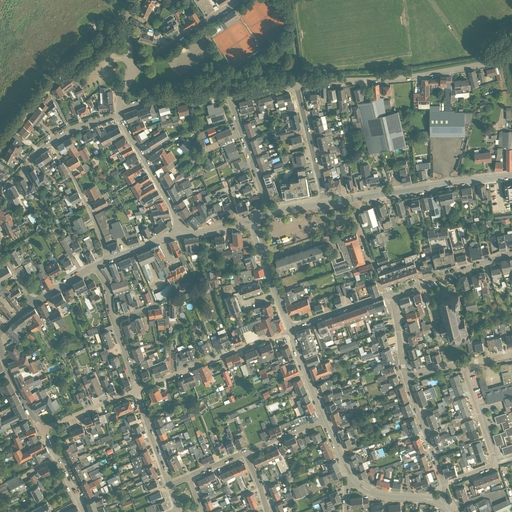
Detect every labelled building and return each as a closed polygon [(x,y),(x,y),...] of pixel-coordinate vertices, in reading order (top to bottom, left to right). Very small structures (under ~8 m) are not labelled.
[(149,0),(149,2),(145,1),(143,7),(150,10),(153,4),(154,0),(149,0)] [(213,8),(207,0),(206,0),(204,2),(198,5),(203,13),(205,12),(206,11),(207,10),(208,11),(213,8)] [(146,17),(150,10),(143,7),(139,14),(146,17)] [(240,18),(234,11),(234,10),(222,18),(223,21),(220,24),(222,27),(225,24),(227,27),(240,18)] [(195,23),(199,20),(194,12),(187,16),(189,19),(184,22),(187,28),(195,23)] [(175,20),(173,18),(168,21),(170,23),(163,28),(167,35),(170,33),(171,33),(176,30),(174,26),(178,24),(175,20)] [(152,43),(153,36),(141,32),(139,39),(152,43)] [(478,86),(474,70),(469,72),(473,87),(478,86)] [(73,85),(74,88),(74,89),(79,85),(78,82),(72,74),(67,78),(73,85)] [(440,90),(446,90),(452,90),(452,86),(452,77),(441,77),(440,79),(440,83),(440,86),(440,90)] [(66,93),(74,88),(73,85),(67,78),(60,84),(59,83),(60,85),(66,92),(66,93)] [(468,79),(461,80),(463,96),(465,97),(469,97),(469,96),(469,93),(469,92),(468,79)] [(429,80),(422,80),(422,94),(414,94),(414,104),(418,104),(429,103),(429,95),(429,80)] [(463,96),(461,80),(455,81),(455,86),(452,86),(452,90),(451,103),(454,103),(453,101),(456,101),(455,97),(463,96)] [(369,96),(370,101),(383,98),(380,97),(379,84),(372,85),(373,96),(369,96)] [(56,98),(66,92),(60,85),(52,90),(56,98)] [(326,102),(325,86),(325,85),(320,85),(320,94),(317,94),(316,94),(317,100),(319,100),(319,102),(326,102)] [(384,95),(391,94),(390,86),(381,87),(381,94),(384,94),(384,95)] [(103,92),(104,104),(113,103),(112,91),(108,91),(108,88),(100,89),(101,92),(103,92)] [(343,98),(345,98),(343,88),(337,89),(340,113),(347,112),(346,104),(344,105),(343,98)] [(355,89),(358,103),(362,102),(361,99),(364,99),(361,88),(355,89)] [(332,99),(336,98),(335,90),(328,91),(329,102),(327,102),(328,107),(332,106),(331,102),(333,101),(332,99)] [(440,103),(440,106),(440,111),(451,111),(451,106),(451,103),(452,90),(446,90),(445,103),(440,103)] [(282,95),(285,104),(287,104),(289,111),(295,110),(293,104),(292,105),(289,93),(282,95)] [(312,113),(319,112),(318,103),(317,103),(316,94),(310,95),(311,103),(313,103),(313,106),(313,110),(311,110),(312,113)] [(46,105),(47,104),(51,97),(48,95),(40,106),(46,110),(49,107),(46,105)] [(285,106),(285,104),(282,95),(276,97),(278,107),(280,106),(280,108),(285,106)] [(266,108),(269,107),(269,109),(274,108),(271,96),(264,98),(266,108)] [(264,108),(266,108),(264,98),(257,99),(260,111),(264,110),(264,108)] [(370,101),(364,102),(362,102),(358,103),(359,106),(363,129),(369,153),(373,152),(376,152),(405,145),(398,112),(386,114),(385,109),(384,101),(383,98),(370,101)] [(247,107),(248,112),(255,110),(252,99),(245,100),(247,107)] [(248,112),(247,107),(245,100),(238,102),(241,114),(246,113),(248,112)] [(49,107),(46,110),(49,113),(56,107),(54,103),(51,105),(49,107)] [(156,117),(155,113),(152,103),(144,106),(145,108),(149,119),(156,117)] [(78,112),(77,109),(75,106),(75,104),(74,104),(70,106),(74,114),(78,112)] [(187,104),(177,107),(179,116),(189,114),(187,104)] [(214,108),(213,104),(207,105),(208,110),(209,114),(212,114),(213,117),(216,116),(217,120),(217,121),(225,118),(224,116),(225,116),(224,115),(222,110),(223,110),(221,106),(214,108)] [(77,109),(78,112),(80,115),(89,111),(86,105),(80,108),(77,109)] [(178,120),(173,121),(171,122),(170,119),(165,121),(164,117),(165,117),(164,114),(170,112),(168,105),(158,108),(161,117),(161,118),(162,121),(160,122),(160,123),(161,124),(162,127),(168,126),(174,124),(174,126),(179,125),(178,120)] [(356,117),(357,122),(353,123),(354,131),(362,130),(361,129),(363,129),(359,106),(354,107),(356,117)] [(430,106),(430,136),(468,136),(474,112),(462,112),(459,112),(455,112),(455,111),(451,111),(440,111),(440,106),(430,106)] [(37,123),(41,118),(44,120),(48,115),(44,113),(38,108),(35,112),(29,119),(36,124),(37,123)] [(149,119),(145,108),(137,111),(140,118),(141,119),(142,119),(143,121),(149,119)] [(140,118),(137,111),(136,109),(124,114),(128,122),(133,120),(133,119),(135,118),(137,121),(140,120),(141,119),(140,118)] [(291,118),(292,121),(298,120),(296,113),(294,114),(294,112),(282,115),(283,120),(291,118)] [(315,119),(316,120),(313,120),(314,126),(322,124),(321,117),(315,119)] [(29,119),(23,126),(30,132),(31,131),(30,130),(34,126),(38,128),(40,125),(37,123),(36,124),(29,119)] [(246,130),(252,128),(251,126),(257,124),(255,119),(244,124),(246,130)] [(288,128),(289,131),(298,129),(298,127),(300,127),(298,120),(292,121),(292,122),(288,123),(289,127),(288,128)] [(146,128),(145,126),(143,122),(131,128),(134,134),(146,128)] [(105,130),(105,129),(101,131),(98,125),(93,127),(96,132),(100,139),(102,142),(98,144),(101,149),(104,147),(103,144),(110,140),(122,133),(118,128),(106,133),(105,130)] [(30,132),(23,126),(18,132),(24,137),(29,132),(30,133),(30,132)] [(220,146),(224,145),(233,141),(231,137),(220,141),(216,134),(214,127),(207,130),(209,137),(206,138),(200,140),(204,153),(207,152),(220,146)] [(255,127),(252,128),(246,130),(248,137),(260,133),(258,128),(256,129),(255,127)] [(144,140),(143,137),(142,135),(146,133),(148,132),(146,128),(134,134),(139,143),(144,140)] [(220,141),(231,137),(233,136),(230,128),(216,134),(220,141)] [(94,142),(100,139),(96,132),(92,134),(90,131),(82,135),(86,142),(87,145),(94,142)] [(329,141),(328,135),(332,134),(331,131),(325,133),(326,136),(317,138),(318,144),(329,141)] [(496,162),(495,170),(502,170),(503,162),(501,161),(501,153),(503,153),(503,149),(507,149),(507,159),(508,159),(508,170),(507,170),(511,170),(511,131),(499,132),(496,162)] [(165,132),(154,138),(158,144),(169,137),(165,132)] [(301,135),(294,137),(293,132),(279,135),(281,140),(287,139),(288,145),(292,144),(293,147),(302,144),(300,136),(301,136),(301,135)] [(258,145),(257,143),(263,141),(261,136),(250,140),(252,147),(258,145)] [(115,154),(130,145),(125,137),(115,143),(109,147),(114,154),(115,154)] [(17,155),(23,145),(21,144),(22,143),(15,138),(10,147),(9,146),(7,150),(17,155)] [(68,149),(71,153),(77,149),(70,138),(57,145),(61,153),(68,149)] [(154,138),(148,142),(152,148),(158,144),(154,138)] [(191,146),(184,140),(178,147),(185,153),(191,146)] [(222,154),(223,153),(227,152),(236,148),(233,141),(224,145),(224,147),(225,149),(221,150),(222,154)] [(335,145),(331,146),(329,141),(318,144),(319,150),(328,148),(327,147),(329,147),(329,150),(336,149),(335,145)] [(152,148),(148,142),(140,146),(144,153),(152,148)] [(125,158),(124,156),(134,150),(131,145),(130,145),(115,154),(114,154),(110,156),(111,158),(117,154),(121,161),(125,158)] [(258,145),(252,147),(255,154),(266,149),(265,145),(259,147),(258,145)] [(158,176),(159,175),(167,171),(169,170),(174,167),(171,161),(174,159),(169,153),(167,154),(163,148),(157,151),(161,158),(165,164),(160,167),(155,170),(158,176)] [(236,148),(227,152),(230,159),(239,156),(236,148)] [(78,165),(81,171),(80,171),(82,174),(89,170),(85,163),(82,165),(77,156),(80,154),(77,149),(71,153),(73,156),(66,161),(71,169),(78,165)] [(337,158),(336,152),(336,149),(329,150),(330,153),(321,155),(322,161),(330,159),(337,158)] [(4,158),(11,162),(15,155),(17,156),(17,155),(7,150),(6,151),(7,152),(4,158)] [(47,151),(41,155),(46,163),(52,159),(52,158),(54,157),(51,153),(49,154),(47,151)] [(152,163),(161,158),(157,151),(149,157),(152,163)] [(492,160),(490,151),(475,153),(476,162),(492,160)] [(267,161),(266,158),(269,158),(267,153),(256,157),(258,164),(267,161)] [(299,166),(305,165),(304,162),(305,162),(304,154),(295,156),(294,157),(293,153),(281,156),(282,159),(291,157),(293,167),(299,166)] [(130,168),(140,162),(136,154),(126,160),(130,168)] [(46,163),(41,155),(35,159),(40,167),(42,166),(46,172),(50,170),(49,169),(56,164),(52,159),(46,163)] [(338,162),(337,158),(330,159),(322,161),(323,167),(332,165),(332,164),(333,168),(335,167),(339,165),(338,162)] [(240,171),(238,168),(244,166),(241,159),(234,162),(235,166),(236,166),(236,167),(234,168),(236,172),(240,171)] [(405,159),(403,160),(394,163),(396,168),(403,166),(404,168),(399,170),(403,185),(412,182),(405,159)] [(267,161),(258,164),(261,171),(272,166),(271,162),(270,162),(270,160),(267,161)] [(430,167),(430,161),(416,163),(417,169),(418,169),(420,178),(426,177),(425,169),(425,168),(430,167)] [(133,177),(144,170),(145,169),(140,162),(123,173),(129,183),(135,180),(133,177)] [(69,177),(69,176),(66,172),(68,172),(63,163),(58,165),(58,166),(60,169),(59,169),(60,169),(58,171),(61,172),(63,174),(61,175),(64,179),(64,180),(69,177)] [(361,175),(362,178),(365,178),(367,187),(379,185),(377,171),(373,171),(374,176),(370,177),(368,164),(359,166),(361,175)] [(265,184),(266,184),(272,182),(270,177),(277,174),(277,172),(284,169),(283,166),(273,169),(274,172),(267,174),(262,176),(265,184)] [(335,167),(333,168),(331,169),(335,189),(337,189),(338,189),(339,189),(340,188),(341,188),(339,179),(336,180),(335,178),(336,177),(336,174),(337,174),(335,167)] [(280,184),(281,190),(282,199),(290,198),(296,197),(301,196),(301,197),(307,196),(307,195),(311,194),(310,188),(309,188),(309,183),(308,183),(306,173),(306,168),(297,170),(298,179),(289,181),(290,183),(280,184)] [(38,178),(33,169),(27,173),(32,181),(38,178)] [(328,190),(335,189),(331,169),(323,172),(325,182),(326,189),(328,190)] [(110,173),(111,175),(107,177),(108,178),(118,173),(117,170),(110,173)] [(172,173),(169,174),(167,171),(159,175),(165,186),(178,179),(184,176),(182,173),(176,176),(177,177),(175,178),(172,173)] [(351,178),(352,180),(354,179),(355,183),(356,183),(357,188),(359,188),(363,188),(362,178),(361,175),(357,175),(357,176),(354,176),(353,172),(350,172),(351,178)] [(147,174),(138,180),(141,184),(150,178),(147,174)] [(246,174),(238,177),(240,182),(234,184),(234,185),(235,187),(236,189),(241,187),(240,184),(244,183),(244,182),(249,180),(246,174)] [(348,179),(347,176),(344,176),(345,183),(346,183),(347,188),(347,189),(348,188),(349,187),(349,188),(353,187),(352,180),(351,178),(348,179)] [(36,191),(32,183),(27,186),(23,178),(17,182),(25,197),(25,196),(26,199),(28,198),(29,196),(29,194),(36,191)] [(189,179),(188,180),(184,182),(178,186),(177,183),(167,189),(170,195),(177,191),(184,187),(185,189),(192,185),(189,179)] [(274,181),(272,182),(266,184),(270,195),(269,195),(270,202),(279,200),(278,193),(274,181)] [(153,183),(141,190),(136,183),(131,186),(139,199),(156,189),(153,183)] [(170,195),(173,200),(182,195),(186,193),(187,197),(193,194),(190,187),(192,186),(192,185),(185,189),(184,187),(177,191),(170,195)] [(248,194),(248,195),(252,194),(251,192),(253,191),(252,188),(251,185),(242,189),(245,196),(248,194)] [(477,190),(478,194),(483,194),(484,202),(488,201),(488,200),(491,199),(490,190),(486,191),(485,185),(478,186),(478,190),(477,190)] [(21,206),(16,196),(18,195),(14,186),(7,189),(9,192),(6,194),(7,197),(14,210),(21,206)] [(99,196),(94,186),(86,189),(91,200),(99,196)] [(471,187),(466,188),(469,203),(473,203),(473,206),(476,205),(475,199),(473,200),(472,197),(473,197),(471,187)] [(59,194),(61,196),(63,199),(68,196),(72,194),(69,188),(64,190),(66,193),(63,195),(61,193),(59,194)] [(154,199),(160,196),(157,189),(151,193),(154,199)] [(440,194),(442,205),(444,211),(450,210),(450,211),(452,211),(449,201),(462,199),(461,198),(460,190),(440,194)] [(77,192),(65,198),(69,205),(81,199),(77,192)] [(106,192),(102,194),(99,196),(100,199),(93,203),(96,210),(100,208),(102,210),(106,208),(105,206),(107,205),(105,199),(108,197),(106,192)] [(194,200),(202,197),(200,192),(199,192),(192,195),(194,200)] [(142,205),(147,202),(148,204),(152,202),(151,201),(154,199),(151,193),(139,199),(140,201),(142,205)] [(439,206),(436,195),(427,197),(430,208),(430,210),(431,211),(432,218),(441,216),(440,213),(439,206)] [(430,208),(427,197),(421,198),(421,199),(419,199),(420,204),(422,203),(423,207),(421,208),(423,215),(423,217),(426,216),(425,212),(431,211),(430,210),(430,208)] [(186,198),(175,204),(174,204),(177,210),(186,205),(189,203),(186,198)] [(167,209),(163,201),(162,201),(162,199),(156,201),(157,204),(156,204),(159,210),(160,211),(167,209)] [(419,216),(423,215),(421,208),(420,204),(419,199),(418,199),(416,199),(416,200),(414,200),(412,200),(412,201),(411,201),(413,209),(418,208),(418,209),(418,210),(419,216)] [(235,206),(238,215),(249,212),(246,202),(244,203),(243,200),(239,201),(240,204),(235,206)] [(403,201),(396,203),(400,217),(407,215),(404,205),(403,201)] [(199,209),(201,213),(205,220),(211,216),(207,210),(207,209),(204,202),(197,205),(199,209)] [(218,203),(213,205),(214,207),(207,209),(207,210),(211,216),(217,213),(216,211),(222,209),(218,203)] [(219,214),(220,216),(220,217),(234,213),(231,204),(222,207),(224,213),(219,214)] [(186,205),(177,210),(182,218),(183,217),(191,212),(186,205)] [(377,207),(373,208),(377,221),(381,219),(385,218),(386,222),(383,223),(384,228),(393,226),(390,217),(388,212),(387,213),(386,210),(385,210),(383,205),(377,207)] [(363,210),(364,212),(368,224),(370,223),(371,227),(378,225),(377,221),(373,208),(363,210)] [(155,221),(157,223),(158,223),(165,231),(169,228),(172,224),(168,209),(154,212),(155,217),(157,217),(157,220),(157,221),(155,221)] [(127,240),(122,228),(120,224),(119,220),(111,223),(112,227),(110,228),(106,219),(109,218),(105,210),(95,215),(104,235),(107,243),(110,252),(111,253),(120,250),(116,239),(116,237),(120,236),(120,237),(125,235),(127,240)] [(0,222),(4,224),(7,231),(13,227),(14,227),(12,224),(13,224),(9,214),(5,215),(6,212),(1,211),(0,211),(0,222)] [(364,212),(359,214),(364,229),(366,234),(372,232),(371,227),(370,223),(368,224),(364,212)] [(200,224),(205,220),(201,213),(197,215),(197,214),(194,216),(193,216),(187,221),(194,229),(200,224)] [(85,225),(81,217),(74,221),(75,224),(74,225),(76,229),(78,229),(79,233),(87,229),(87,228),(86,229),(84,225),(85,225)] [(152,233),(156,231),(158,235),(165,231),(158,223),(157,223),(156,224),(155,222),(151,224),(154,228),(150,229),(152,233)] [(142,225),(143,228),(141,229),(145,237),(147,236),(148,236),(150,235),(150,234),(147,226),(145,224),(145,223),(142,224),(142,225)] [(460,227),(461,229),(463,228),(462,224),(449,226),(447,226),(449,233),(451,232),(450,231),(454,230),(453,228),(460,227)] [(21,231),(19,228),(17,225),(14,227),(13,227),(7,231),(10,237),(21,231)] [(129,247),(140,243),(138,237),(136,232),(129,235),(128,232),(126,227),(122,228),(127,240),(129,247)] [(441,232),(438,233),(439,238),(439,237),(448,236),(449,236),(447,227),(440,228),(441,232)] [(439,238),(438,233),(435,233),(434,229),(428,230),(427,230),(429,239),(439,238)] [(384,231),(381,233),(384,242),(389,241),(388,235),(385,236),(384,231)] [(234,263),(237,262),(244,260),(244,259),(241,253),(244,253),(244,254),(250,253),(248,246),(243,247),(241,232),(232,233),(233,242),(229,243),(231,251),(233,257),(234,263)] [(507,249),(506,244),(504,234),(498,235),(497,232),(493,233),(494,239),(498,238),(500,250),(507,249)] [(331,260),(332,262),(336,274),(339,273),(356,268),(355,266),(366,263),(358,239),(356,233),(345,237),(341,238),(342,239),(340,240),(339,239),(337,240),(340,250),(342,250),(345,260),(336,263),(335,259),(331,260)] [(381,233),(374,234),(375,237),(370,238),(372,244),(376,242),(377,243),(380,242),(381,246),(384,245),(381,233)] [(82,248),(78,241),(82,239),(81,237),(77,239),(77,240),(74,242),(70,234),(63,238),(64,239),(67,244),(68,246),(72,253),(75,251),(82,248)] [(222,236),(215,237),(215,242),(214,243),(214,247),(216,247),(217,251),(220,251),(220,253),(220,254),(221,253),(222,258),(226,257),(226,258),(233,257),(231,251),(224,251),(224,252),(223,252),(222,246),(224,245),(222,236)] [(187,256),(198,253),(197,249),(199,249),(198,237),(184,239),(186,251),(184,251),(187,256)] [(95,260),(89,249),(94,246),(89,238),(84,241),(87,246),(84,248),(82,248),(84,252),(85,255),(89,263),(95,260)] [(175,257),(179,255),(182,254),(181,253),(182,252),(181,251),(177,244),(176,244),(175,241),(169,243),(171,248),(172,250),(175,257)] [(471,259),(483,257),(482,250),(481,246),(479,246),(478,244),(477,244),(477,242),(475,242),(475,241),(474,241),(473,241),(472,241),(471,242),(470,242),(470,243),(470,244),(470,246),(468,246),(471,259)] [(324,244),(319,245),(322,256),(327,254),(324,244)] [(457,259),(458,263),(467,261),(466,256),(464,248),(463,244),(454,246),(452,246),(454,254),(456,254),(457,259)] [(175,277),(183,273),(186,271),(184,267),(186,266),(185,264),(186,263),(182,254),(179,255),(180,257),(183,265),(170,272),(167,265),(168,265),(168,263),(167,261),(165,260),(163,257),(164,256),(159,245),(151,249),(156,257),(167,277),(172,288),(176,286),(172,279),(174,278),(175,277)] [(318,257),(322,256),(319,245),(314,247),(318,257)] [(484,245),(481,246),(482,250),(483,257),(490,255),(487,245),(485,246),(484,245)] [(68,246),(64,248),(67,252),(65,253),(67,256),(64,258),(65,261),(63,262),(66,269),(73,265),(69,258),(74,256),(72,253),(68,246)] [(313,259),(318,257),(314,247),(309,248),(313,259)] [(434,262),(436,269),(437,269),(436,269),(440,268),(440,269),(440,268),(446,267),(452,265),(453,265),(449,252),(449,253),(446,254),(444,247),(439,248),(441,255),(437,256),(437,255),(437,256),(433,257),(433,256),(433,255),(432,255),(434,262)] [(308,260),(313,259),(309,248),(305,250),(308,260)] [(21,254),(23,252),(22,249),(19,250),(19,251),(16,252),(15,249),(9,252),(12,258),(18,255),(21,254)] [(151,249),(136,255),(140,264),(151,259),(151,260),(155,268),(156,268),(161,280),(167,277),(156,257),(155,257),(151,249)] [(303,262),(308,260),(305,250),(300,252),(303,262)] [(298,263),(303,262),(300,252),(295,253),(298,263)] [(294,265),(298,263),(295,253),(290,255),(294,265)] [(389,261),(387,256),(386,253),(383,254),(384,257),(377,259),(379,264),(389,261)] [(405,261),(407,265),(379,274),(383,286),(403,279),(404,279),(411,277),(419,274),(414,261),(418,257),(417,253),(404,257),(405,259),(402,260),(402,262),(405,261)] [(23,265),(24,265),(31,261),(29,257),(23,260),(22,257),(19,258),(18,255),(12,258),(15,265),(21,262),(23,265)] [(289,267),(294,265),(290,255),(285,256),(289,267)] [(424,264),(420,265),(422,273),(436,269),(434,262),(432,255),(425,256),(426,258),(423,259),(424,264)] [(132,268),(136,279),(137,279),(139,283),(140,286),(140,288),(143,287),(142,285),(140,278),(141,278),(139,274),(138,274),(136,269),(139,268),(134,256),(130,258),(133,267),(131,267),(132,268)] [(244,260),(237,262),(238,265),(239,265),(242,263),(243,265),(246,265),(247,269),(251,267),(252,270),(257,268),(253,256),(244,259),(244,260)] [(284,268),(289,267),(285,256),(281,258),(284,268)] [(133,267),(130,258),(119,263),(121,268),(128,265),(129,269),(132,268),(131,267),(133,267)] [(284,268),(281,258),(276,259),(279,270),(284,268)] [(501,261),(503,271),(504,274),(510,273),(511,283),(511,258),(508,260),(501,261)] [(0,280),(3,279),(12,274),(7,266),(3,268),(2,268),(7,265),(4,261),(0,263),(0,280)] [(43,268),(41,263),(40,261),(38,262),(39,264),(37,264),(37,265),(36,265),(39,272),(38,273),(41,279),(47,276),(43,268)] [(56,261),(46,266),(52,277),(56,274),(56,273),(61,270),(56,261)] [(33,263),(25,267),(28,274),(36,270),(33,263)] [(110,281),(111,285),(121,281),(115,263),(109,265),(114,277),(115,282),(112,283),(111,280),(112,280),(106,267),(101,269),(107,277),(110,281)] [(370,263),(366,265),(353,269),(355,275),(372,269),(370,263)] [(141,267),(147,280),(153,277),(149,268),(146,269),(145,265),(141,267)] [(252,270),(236,273),(238,283),(243,282),(243,283),(255,280),(257,280),(256,276),(263,274),(262,267),(257,268),(252,270)] [(491,269),(494,281),(497,280),(496,276),(501,275),(500,268),(491,269)] [(128,275),(124,276),(122,270),(118,271),(121,281),(130,278),(128,275)] [(487,286),(486,285),(487,284),(484,271),(478,273),(478,275),(480,281),(481,285),(481,287),(487,286)] [(482,289),(481,287),(481,285),(480,281),(478,275),(472,276),(474,286),(475,286),(475,287),(472,288),(474,295),(478,294),(477,290),(482,289)] [(46,289),(52,285),(47,276),(41,279),(46,289)] [(459,277),(462,289),(469,287),(467,276),(459,277)] [(215,277),(205,279),(204,279),(204,280),(205,284),(211,282),(213,288),(218,286),(216,277),(215,277)] [(76,291),(75,292),(77,296),(79,295),(77,291),(86,286),(83,279),(72,284),(76,291)] [(257,280),(239,286),(238,283),(235,283),(231,284),(222,286),(232,316),(240,313),(234,294),(239,293),(239,292),(241,291),(242,296),(261,289),(259,283),(260,283),(259,279),(257,279),(257,280)] [(114,292),(115,296),(119,295),(121,294),(125,293),(130,292),(126,280),(121,281),(111,285),(114,292)] [(305,292),(303,286),(310,284),(308,280),(300,283),(301,287),(294,289),(294,288),(284,291),(287,302),(291,301),(293,300),(297,299),(300,298),(299,293),(305,292)] [(355,289),(366,286),(369,285),(371,291),(372,296),(378,294),(379,293),(375,280),(370,282),(366,283),(358,286),(356,287),(355,287),(355,289)] [(87,284),(93,294),(96,302),(97,302),(101,299),(99,296),(98,296),(97,293),(96,294),(94,289),(97,287),(94,281),(87,284)] [(10,292),(3,285),(0,282),(0,294),(4,298),(6,296),(6,295),(10,292)] [(346,290),(345,286),(344,283),(340,285),(343,295),(349,293),(352,301),(353,300),(353,301),(356,300),(356,299),(358,298),(355,289),(355,287),(354,287),(352,288),(346,290)] [(191,291),(177,297),(180,303),(192,297),(202,293),(199,285),(195,285),(196,288),(194,291),(192,292),(191,291)] [(343,295),(340,285),(336,286),(338,292),(335,293),(336,297),(334,298),(337,306),(339,305),(343,304),(340,296),(343,295)] [(75,292),(74,292),(71,287),(65,291),(67,294),(64,296),(67,302),(72,299),(71,296),(72,295),(74,298),(77,296),(75,292)] [(21,293),(18,288),(10,293),(10,292),(6,295),(6,296),(17,310),(21,307),(13,297),(15,295),(16,296),(21,293)] [(65,300),(61,292),(51,297),(56,306),(65,300)] [(133,301),(130,292),(125,293),(127,300),(129,299),(129,302),(131,302),(133,308),(138,306),(136,300),(133,301)] [(414,295),(418,308),(420,314),(424,313),(421,304),(420,303),(419,302),(423,301),(420,292),(414,295)] [(119,295),(121,301),(117,301),(118,310),(119,309),(120,313),(128,310),(126,306),(128,305),(127,300),(125,293),(121,294),(119,295)] [(175,298),(177,297),(175,294),(166,298),(166,299),(168,298),(169,298),(169,305),(175,305),(175,298)] [(404,312),(418,308),(414,295),(399,299),(404,312)] [(443,318),(443,319),(442,319),(443,322),(441,323),(441,324),(440,324),(440,323),(440,324),(439,324),(439,325),(440,325),(441,329),(440,329),(440,330),(441,330),(442,335),(443,335),(443,336),(444,336),(445,337),(446,337),(446,336),(447,336),(448,340),(450,339),(450,340),(451,340),(452,341),(453,342),(454,343),(455,343),(456,343),(457,343),(458,343),(459,342),(460,341),(461,340),(461,339),(462,339),(463,343),(467,342),(471,341),(470,336),(469,337),(467,329),(465,324),(466,324),(466,323),(465,323),(464,319),(465,319),(465,318),(464,318),(463,318),(464,319),(463,319),(463,317),(461,318),(460,315),(459,315),(460,314),(459,314),(458,309),(459,309),(458,308),(457,309),(456,304),(461,303),(459,295),(451,297),(439,300),(438,300),(438,301),(438,302),(438,303),(439,303),(440,307),(439,307),(439,308),(440,308),(441,312),(440,313),(441,313),(443,318),(442,318),(442,319),(443,318)] [(320,304),(315,305),(317,313),(324,310),(323,306),(322,304),(326,303),(324,297),(318,299),(320,304)] [(293,304),(294,306),(296,311),(301,309),(303,312),(311,309),(309,302),(307,298),(294,304),(293,304)] [(477,307),(475,298),(465,301),(467,309),(469,309),(470,313),(478,311),(477,307)] [(388,312),(384,299),(374,303),(376,311),(373,312),(375,316),(378,315),(377,312),(381,311),(380,309),(382,309),(384,314),(388,312)] [(12,315),(4,304),(0,301),(0,308),(3,313),(8,319),(12,315)] [(294,306),(293,304),(292,305),(291,301),(287,302),(285,302),(289,314),(296,311),(294,306)] [(55,325),(53,322),(50,315),(44,303),(38,306),(43,317),(45,316),(51,327),(55,325)] [(270,303),(256,308),(254,309),(255,313),(259,312),(260,316),(261,319),(273,315),(274,315),(273,315),(272,310),(272,308),(271,308),(270,303)] [(369,314),(369,313),(373,312),(376,311),(374,303),(366,305),(369,314)] [(363,306),(361,307),(365,319),(367,318),(368,320),(371,319),(369,313),(369,314),(366,305),(363,306)] [(358,308),(355,309),(361,325),(364,324),(362,319),(365,319),(361,307),(358,308)] [(43,324),(34,308),(29,312),(31,316),(35,322),(39,329),(41,328),(40,326),(44,331),(48,329),(44,323),(43,324)] [(163,318),(163,315),(162,315),(161,308),(154,309),(155,317),(156,317),(157,320),(158,325),(164,325),(164,324),(163,318)] [(155,317),(154,309),(148,311),(149,318),(150,321),(152,321),(157,320),(156,317),(155,317)] [(349,311),(353,323),(356,322),(357,326),(361,325),(355,309),(352,310),(349,311)] [(63,323),(60,318),(62,317),(59,311),(50,315),(53,322),(55,325),(55,327),(63,323)] [(347,312),(344,313),(348,324),(349,329),(352,329),(350,324),(353,323),(349,311),(347,312)] [(421,317),(420,314),(417,315),(416,311),(406,314),(408,321),(421,317)] [(23,316),(27,323),(33,333),(34,335),(37,334),(36,331),(39,329),(35,322),(32,325),(30,322),(32,321),(29,317),(31,316),(29,312),(23,316)] [(344,313),(338,315),(341,323),(342,326),(348,324),(344,313)] [(280,318),(275,320),(273,315),(261,319),(250,323),(247,324),(244,326),(239,327),(242,333),(242,332),(255,328),(258,335),(266,332),(267,336),(284,329),(280,318)] [(334,325),(341,323),(338,315),(331,317),(334,325)] [(4,331),(5,332),(9,336),(17,343),(22,338),(17,332),(21,328),(27,323),(23,316),(15,321),(12,324),(4,331)] [(328,327),(330,331),(332,330),(331,326),(334,325),(331,317),(326,319),(328,327)] [(136,327),(137,331),(138,336),(146,334),(145,332),(144,325),(141,318),(136,319),(136,320),(134,320),(134,321),(136,327)] [(320,338),(324,350),(324,351),(327,350),(328,350),(326,342),(333,339),(330,331),(328,327),(326,319),(318,322),(323,337),(320,338)] [(134,332),(137,331),(136,327),(134,321),(130,322),(131,323),(123,326),(124,326),(125,330),(127,335),(134,332)] [(372,343),(387,338),(386,333),(379,335),(378,332),(379,332),(378,330),(386,327),(384,321),(373,325),(374,327),(371,328),(373,333),(372,334),(372,335),(370,336),(372,343)] [(417,332),(420,331),(417,321),(405,324),(407,331),(412,330),(413,333),(417,332)] [(239,327),(239,328),(237,325),(236,325),(236,327),(237,328),(232,330),(233,331),(229,332),(234,344),(241,341),(240,338),(244,337),(242,332),(242,333),(239,327)] [(322,351),(324,350),(320,338),(315,325),(313,326),(322,351)] [(300,338),(302,344),(314,340),(309,327),(296,332),(299,338),(300,338)] [(98,333),(101,341),(104,340),(111,338),(108,331),(101,333),(100,332),(99,328),(88,332),(89,336),(98,333)] [(417,338),(424,335),(425,340),(431,339),(430,338),(432,337),(431,333),(433,333),(432,328),(423,331),(423,330),(420,331),(417,332),(418,334),(408,337),(410,344),(416,342),(416,344),(419,344),(417,338)] [(224,348),(228,346),(227,343),(230,342),(226,332),(224,329),(217,332),(219,335),(224,348)] [(27,335),(32,341),(35,338),(30,332),(27,335)] [(224,348),(219,335),(216,336),(216,338),(212,340),(215,349),(220,347),(221,349),(224,348)] [(501,336),(494,338),(495,345),(497,344),(497,348),(503,347),(503,346),(502,347),(501,344),(502,343),(501,336)] [(471,341),(467,342),(470,354),(477,353),(476,352),(479,351),(479,352),(480,352),(480,351),(484,350),(483,343),(485,342),(484,337),(481,338),(482,342),(472,344),(471,341)] [(111,338),(104,340),(107,348),(113,345),(111,338)] [(376,346),(377,348),(389,344),(387,338),(372,343),(368,345),(369,348),(376,346)] [(495,345),(494,338),(487,339),(488,346),(490,346),(490,349),(489,349),(495,348),(494,345),(495,345)] [(140,340),(136,342),(130,343),(132,349),(131,349),(133,355),(142,352),(140,347),(139,345),(140,345),(140,340)] [(304,350),(303,350),(305,356),(315,353),(318,352),(314,340),(302,344),(304,350)] [(358,345),(357,340),(339,346),(342,353),(359,347),(358,345)] [(211,351),(207,342),(199,345),(201,351),(202,350),(204,356),(208,355),(207,353),(211,351)] [(421,354),(420,349),(425,347),(424,342),(419,344),(416,344),(417,347),(409,349),(411,357),(421,354)] [(270,359),(273,358),(271,352),(273,351),(270,343),(265,345),(270,359)] [(286,346),(285,343),(279,345),(282,351),(276,353),(277,356),(290,351),(288,345),(286,346)] [(22,356),(15,345),(8,350),(14,361),(8,363),(11,371),(19,367),(16,360),(22,356)] [(263,361),(270,359),(265,345),(259,347),(262,355),(261,355),(263,361)] [(364,352),(362,346),(359,347),(362,355),(367,353),(367,352),(364,352)] [(197,356),(194,347),(189,349),(188,347),(186,348),(191,361),(194,360),(193,358),(197,356)] [(438,349),(435,350),(434,347),(428,349),(429,353),(432,353),(434,362),(441,360),(438,349)] [(191,361),(186,348),(178,351),(182,361),(185,360),(186,363),(191,361)] [(367,353),(362,355),(361,356),(362,361),(367,359),(379,355),(380,359),(381,359),(392,355),(390,348),(379,352),(378,350),(367,353)] [(261,355),(260,356),(258,353),(257,353),(256,349),(254,350),(253,349),(251,350),(251,351),(250,351),(253,359),(257,357),(259,363),(263,361),(261,355)] [(253,359),(250,351),(249,351),(246,352),(246,353),(244,353),(246,358),(245,358),(247,363),(245,364),(249,373),(252,371),(251,368),(251,367),(251,365),(249,360),(253,359)] [(277,356),(278,360),(280,363),(283,362),(281,358),(284,357),(285,360),(292,357),(290,351),(277,356)] [(136,361),(144,358),(142,352),(133,355),(136,361)] [(323,360),(321,356),(320,356),(318,352),(315,353),(315,355),(306,359),(308,366),(323,360)] [(110,358),(109,353),(102,356),(104,361),(107,360),(109,364),(112,363),(113,366),(120,364),(117,356),(110,358)] [(225,358),(230,370),(231,369),(229,364),(233,362),(235,365),(242,363),(238,353),(225,358)] [(381,359),(383,365),(394,361),(392,355),(381,359)] [(26,356),(16,360),(19,367),(27,364),(30,371),(31,371),(37,369),(35,365),(40,362),(38,359),(29,363),(26,356)] [(420,365),(422,364),(420,357),(418,358),(418,357),(413,359),(410,360),(413,367),(420,365)] [(148,363),(150,369),(152,368),(155,375),(162,373),(158,362),(155,363),(153,364),(150,358),(146,359),(146,360),(148,363)] [(142,365),(145,371),(141,372),(144,380),(150,377),(148,370),(150,369),(148,363),(146,360),(140,362),(141,365),(142,365)] [(165,360),(161,361),(158,362),(162,373),(169,370),(165,360)] [(323,375),(332,372),(329,365),(331,365),(329,361),(322,364),(323,367),(317,369),(315,366),(310,368),(314,378),(319,376),(323,375)] [(40,362),(35,365),(37,369),(31,371),(32,374),(38,371),(37,370),(42,368),(40,362)] [(511,363),(508,364),(508,363),(500,365),(503,378),(503,379),(511,377),(511,380),(511,379),(511,363)] [(249,373),(245,364),(240,366),(244,375),(249,373)] [(212,381),(206,365),(194,370),(197,380),(200,379),(201,382),(203,381),(205,387),(206,387),(210,385),(209,382),(211,381),(212,381)] [(284,365),(280,366),(280,367),(285,379),(299,373),(296,367),(287,371),(284,365)] [(389,378),(390,378),(388,374),(396,372),(394,367),(395,367),(394,366),(384,369),(386,374),(382,375),(382,377),(379,378),(380,381),(389,378)] [(125,388),(131,386),(123,367),(118,369),(119,374),(122,373),(125,380),(122,381),(125,388)] [(14,376),(17,382),(23,380),(22,379),(23,379),(20,372),(14,376)] [(264,383),(270,381),(266,372),(260,374),(264,383)] [(90,375),(91,379),(87,380),(85,375),(82,377),(87,388),(89,387),(93,397),(103,393),(94,373),(90,375)] [(450,378),(453,387),(460,384),(458,379),(459,378),(458,375),(453,376),(452,373),(445,375),(447,379),(450,378)] [(192,375),(192,376),(177,381),(179,386),(178,387),(180,391),(187,388),(185,384),(190,382),(192,387),(196,385),(192,375)] [(387,387),(392,385),(395,384),(395,383),(399,382),(397,375),(390,378),(389,378),(390,382),(383,384),(384,387),(380,388),(381,392),(388,390),(388,389),(387,387)] [(46,376),(40,378),(34,380),(30,382),(27,384),(19,387),(25,396),(31,393),(28,387),(42,382),(41,381),(47,379),(46,376)] [(511,405),(511,401),(510,396),(511,395),(511,379),(511,380),(511,377),(503,379),(504,383),(505,384),(501,385),(500,386),(499,385),(499,386),(498,386),(494,387),(494,388),(492,388),(492,389),(491,389),(491,388),(490,388),(488,389),(485,378),(479,380),(484,397),(486,396),(488,403),(489,403),(488,403),(495,401),(496,401),(503,399),(505,408),(510,407),(510,406),(511,405)] [(23,380),(17,382),(19,387),(27,384),(30,382),(34,380),(33,378),(26,380),(26,381),(24,381),(23,380),(24,379),(23,379),(22,379),(23,380)] [(104,389),(107,388),(110,395),(116,392),(113,384),(110,386),(106,378),(100,380),(104,389)] [(282,385),(284,390),(287,389),(295,386),(295,387),(303,383),(300,378),(293,381),(288,383),(287,379),(277,383),(278,387),(282,385)] [(333,385),(331,379),(317,384),(319,390),(325,388),(331,386),(333,385)] [(10,382),(0,386),(0,390),(2,394),(5,392),(12,406),(20,402),(10,382)] [(291,394),(292,396),(306,391),(303,383),(295,387),(294,387),(297,392),(295,393),(293,391),(292,391),(292,393),(291,394)] [(431,393),(430,389),(429,388),(423,391),(422,388),(421,389),(418,383),(412,385),(417,398),(431,393)] [(449,388),(450,392),(449,392),(450,395),(445,397),(446,400),(446,401),(453,399),(452,396),(455,395),(464,392),(463,389),(462,389),(460,384),(453,387),(449,388)] [(405,390),(403,385),(396,387),(397,390),(389,392),(390,395),(405,390)] [(333,394),(332,391),(327,393),(325,394),(326,397),(325,397),(325,398),(326,398),(326,399),(334,397),(336,396),(354,390),(353,387),(342,391),(342,389),(336,391),(337,392),(334,393),(333,394)] [(43,399),(37,402),(32,405),(36,412),(46,406),(49,412),(59,407),(55,400),(51,402),(46,391),(48,391),(46,388),(39,391),(43,399)] [(160,393),(159,391),(160,391),(160,390),(160,389),(159,389),(159,388),(158,388),(157,388),(157,389),(156,390),(149,393),(152,399),(148,400),(149,404),(154,402),(153,401),(162,397),(163,399),(165,398),(167,397),(168,399),(169,400),(172,399),(169,392),(166,394),(165,391),(160,393)] [(37,402),(43,399),(39,391),(38,390),(32,393),(31,393),(25,396),(28,402),(35,398),(37,402)] [(75,398),(73,398),(75,403),(82,400),(83,401),(88,399),(84,390),(73,394),(75,398)] [(407,395),(405,390),(390,395),(391,397),(398,395),(399,398),(407,395)] [(431,393),(417,398),(420,406),(427,403),(426,399),(432,397),(432,396),(431,393)] [(297,406),(301,416),(307,414),(314,411),(307,394),(300,397),(303,404),(297,406)] [(396,404),(409,400),(407,395),(399,398),(395,399),(395,401),(389,404),(390,406),(396,404)] [(340,407),(341,406),(340,403),(342,403),(341,398),(337,399),(336,396),(334,397),(337,403),(335,404),(334,402),(326,405),(328,411),(340,407)] [(467,406),(466,401),(467,400),(465,397),(454,401),(453,399),(446,401),(447,404),(447,405),(448,408),(449,408),(448,404),(453,403),(454,405),(458,404),(460,409),(467,406)] [(138,409),(137,406),(132,408),(129,401),(122,404),(125,412),(131,409),(132,412),(138,409)] [(411,407),(409,402),(401,405),(396,407),(396,409),(393,411),(390,412),(391,414),(411,407)] [(18,418),(19,419),(26,415),(20,403),(12,406),(16,413),(2,421),(0,416),(0,428),(8,424),(8,423),(18,418)] [(201,412),(202,411),(207,407),(203,403),(198,407),(201,410),(200,410),(201,412)] [(341,406),(340,407),(341,409),(338,410),(338,411),(330,414),(332,419),(342,415),(344,414),(344,412),(348,410),(347,408),(351,406),(350,403),(349,403),(347,404),(344,405),(341,406)] [(109,413),(105,414),(107,422),(114,419),(120,417),(119,414),(125,412),(122,404),(114,407),(118,415),(113,417),(110,417),(109,413)] [(469,412),(467,406),(460,409),(462,414),(457,415),(457,418),(452,419),(453,423),(460,421),(459,419),(471,415),(470,411),(469,412)] [(413,413),(411,407),(391,414),(391,415),(394,414),(395,416),(401,414),(401,415),(403,414),(402,414),(404,413),(405,416),(413,413)] [(511,410),(510,412),(509,408),(510,408),(510,407),(505,408),(506,410),(504,411),(505,413),(495,416),(497,424),(502,422),(503,424),(502,424),(504,432),(500,433),(493,435),(496,446),(501,444),(502,447),(504,455),(511,452),(511,444),(507,446),(504,437),(507,436),(511,434),(511,410)] [(316,419),(317,417),(314,411),(307,414),(301,416),(289,421),(290,425),(292,429),(316,419)] [(440,413),(439,411),(434,413),(427,416),(429,422),(436,419),(439,418),(438,415),(439,415),(440,413)] [(94,420),(97,431),(101,430),(99,422),(101,421),(102,421),(103,423),(107,422),(105,414),(104,414),(105,415),(99,417),(98,413),(92,415),(94,420)] [(121,428),(119,429),(121,432),(123,431),(127,429),(128,429),(132,427),(130,423),(137,421),(134,414),(131,416),(131,415),(124,418),(123,418),(126,425),(121,427),(121,428)] [(344,420),(344,419),(342,415),(332,419),(334,424),(344,420)] [(98,432),(97,431),(94,420),(92,421),(90,416),(84,419),(87,426),(90,425),(92,430),(91,430),(93,434),(98,432)] [(163,416),(161,416),(154,419),(156,426),(163,423),(168,421),(166,417),(163,418),(163,416)] [(237,416),(234,417),(235,419),(237,424),(240,430),(243,429),(238,416),(237,416)] [(408,428),(410,427),(416,425),(414,419),(412,419),(412,418),(411,418),(412,418),(403,421),(404,424),(406,423),(408,428)] [(439,418),(436,419),(429,422),(431,428),(441,425),(439,418)] [(468,431),(475,429),(473,423),(474,422),(473,420),(461,424),(460,421),(453,423),(454,427),(460,425),(461,428),(462,428),(466,426),(468,431)] [(15,427),(18,433),(29,428),(26,421),(19,424),(18,425),(16,421),(11,424),(13,427),(15,427)] [(277,435),(282,433),(280,429),(290,425),(289,421),(284,423),(277,426),(273,427),(277,435)] [(166,424),(162,426),(156,428),(159,434),(165,431),(169,429),(175,427),(173,424),(167,427),(166,424)] [(389,431),(387,424),(380,427),(382,434),(383,433),(383,436),(385,435),(385,433),(389,431)] [(131,431),(132,434),(141,430),(139,425),(133,427),(134,430),(131,431)] [(406,434),(407,433),(409,437),(417,434),(417,432),(419,432),(416,425),(410,427),(408,428),(404,430),(406,434)] [(81,440),(83,439),(86,438),(82,427),(77,429),(81,440)] [(259,433),(260,436),(263,435),(264,437),(266,436),(266,435),(270,433),(271,437),(277,435),(273,427),(259,433)] [(35,428),(34,429),(21,434),(23,438),(23,439),(29,437),(35,434),(37,433),(35,428)] [(338,431),(341,440),(350,437),(357,434),(355,428),(344,432),(343,429),(338,431)] [(75,440),(78,439),(81,438),(81,440),(77,429),(71,431),(75,440)] [(478,434),(477,434),(475,429),(468,431),(470,440),(479,437),(478,434)] [(226,436),(228,441),(225,442),(228,450),(234,447),(232,440),(234,439),(233,437),(231,433),(230,433),(230,431),(227,432),(228,435),(226,436)] [(233,432),(231,433),(233,437),(235,437),(238,445),(244,443),(243,440),(244,439),(241,432),(234,435),(233,432)] [(312,438),(314,442),(321,439),(318,432),(315,434),(315,433),(304,437),(306,443),(310,441),(309,439),(312,438)] [(13,438),(18,436),(17,433),(10,436),(11,437),(8,438),(12,446),(15,444),(13,438)] [(446,437),(450,436),(450,433),(448,434),(448,433),(439,436),(438,433),(431,436),(433,442),(441,439),(446,437)] [(23,438),(21,434),(18,436),(13,438),(15,444),(12,446),(14,450),(19,448),(22,446),(19,440),(23,439),(23,438)] [(37,440),(35,434),(29,437),(30,439),(23,442),(24,445),(28,443),(28,444),(37,440)] [(138,443),(144,440),(142,434),(135,437),(136,440),(132,442),(132,443),(129,444),(130,446),(137,442),(138,443)] [(204,452),(205,453),(209,463),(215,460),(212,454),(209,449),(208,449),(205,442),(205,441),(203,437),(201,434),(197,435),(198,437),(198,440),(200,444),(203,449),(204,452)] [(458,439),(457,437),(455,434),(452,435),(450,436),(446,437),(441,439),(433,442),(435,447),(435,446),(436,448),(443,446),(444,446),(449,445),(447,440),(453,438),(454,441),(458,439)] [(297,443),(296,440),(294,436),(289,438),(295,452),(297,451),(295,444),(297,443)] [(350,437),(341,440),(344,446),(349,444),(349,446),(357,443),(355,440),(351,441),(350,437)] [(408,446),(409,448),(422,444),(420,437),(413,439),(414,443),(413,443),(414,444),(408,446)] [(289,438),(284,440),(287,447),(289,447),(292,453),(295,452),(289,438)] [(322,448),(319,449),(320,453),(323,452),(326,459),(333,456),(326,439),(319,442),(322,448)] [(146,445),(144,440),(138,443),(137,442),(130,446),(131,448),(138,445),(140,448),(146,445)] [(161,443),(164,448),(175,444),(181,442),(180,440),(174,442),(174,441),(169,443),(168,440),(161,443)] [(215,447),(218,454),(226,450),(223,442),(219,443),(219,441),(216,442),(214,443),(215,447)] [(461,449),(461,451),(463,451),(463,448),(468,447),(471,455),(482,451),(480,445),(481,445),(480,442),(476,443),(475,441),(460,446),(461,449)] [(28,450),(30,454),(31,454),(44,447),(41,443),(28,450)] [(74,443),(72,444),(69,446),(63,449),(66,455),(78,450),(77,447),(74,443)] [(171,449),(176,447),(175,444),(164,448),(166,454),(172,452),(171,449)] [(418,452),(412,454),(412,457),(419,454),(418,452),(424,450),(422,444),(409,448),(408,449),(409,452),(417,449),(418,452)] [(40,456),(48,452),(46,446),(44,447),(31,454),(32,456),(33,459),(31,460),(33,464),(35,463),(42,459),(40,456)] [(19,448),(14,450),(7,453),(5,454),(7,458),(14,454),(21,451),(19,448)] [(375,454),(376,458),(385,455),(383,448),(377,449),(379,453),(375,454)] [(141,455),(138,456),(131,459),(132,462),(149,455),(147,449),(140,452),(141,455)] [(279,460),(282,459),(277,449),(271,451),(274,458),(278,456),(279,460)] [(22,454),(25,459),(32,456),(31,454),(30,454),(28,450),(22,454)] [(75,458),(78,456),(76,453),(79,452),(78,450),(66,455),(70,462),(75,459),(75,458)] [(25,459),(22,454),(21,451),(14,454),(19,463),(25,459)] [(265,454),(268,460),(274,458),(271,451),(265,454)] [(465,457),(463,457),(466,466),(469,465),(467,460),(470,460),(470,459),(474,457),(475,463),(486,459),(485,456),(484,457),(482,451),(471,455),(465,457)] [(209,463),(205,453),(200,456),(201,459),(204,465),(209,463)] [(175,462),(178,460),(177,457),(176,454),(173,456),(167,458),(169,464),(175,462)] [(259,457),(262,463),(268,460),(265,454),(259,457)] [(366,461),(365,456),(362,458),(361,455),(358,456),(357,454),(356,455),(355,454),(348,456),(352,466),(355,465),(362,462),(363,462),(366,461)] [(412,457),(413,459),(419,457),(420,460),(410,463),(411,467),(427,461),(425,454),(420,456),(419,454),(412,457)] [(132,462),(135,469),(140,467),(141,467),(140,464),(145,462),(145,463),(151,460),(149,455),(132,462)] [(88,461),(87,457),(86,456),(82,458),(81,459),(80,460),(82,464),(81,464),(80,463),(78,464),(77,463),(72,466),(75,473),(86,467),(91,465),(89,460),(88,461)] [(259,457),(253,459),(258,470),(260,469),(258,465),(262,463),(259,457)] [(178,460),(175,462),(169,464),(172,470),(178,468),(179,470),(182,468),(178,460)] [(331,472),(339,469),(335,460),(330,462),(327,463),(328,464),(327,464),(329,469),(322,472),(324,475),(331,472)] [(387,468),(394,465),(401,463),(400,461),(378,468),(378,467),(373,468),(373,467),(369,469),(370,472),(367,473),(365,469),(362,462),(355,465),(359,478),(369,474),(373,473),(375,472),(385,469),(387,468)] [(422,467),(423,470),(429,468),(427,461),(411,467),(412,466),(413,469),(413,470),(422,467)] [(248,474),(244,463),(238,466),(241,473),(242,476),(246,474),(246,475),(248,474)] [(91,465),(86,467),(75,473),(78,479),(84,476),(82,472),(86,470),(87,471),(88,471),(94,468),(93,464),(91,465)] [(140,467),(135,469),(132,470),(134,474),(140,472),(142,476),(143,475),(155,470),(152,464),(146,467),(141,469),(140,467)] [(275,476),(272,470),(270,464),(267,465),(272,477),(275,476)] [(448,478),(457,475),(454,465),(451,466),(452,469),(449,470),(448,467),(443,469),(444,472),(445,477),(448,478)] [(0,498),(20,490),(24,487),(33,483),(44,478),(43,476),(50,473),(47,466),(37,471),(38,474),(37,474),(39,478),(36,480),(34,474),(30,476),(31,478),(23,482),(19,474),(6,481),(4,483),(0,484),(0,498)] [(235,475),(236,479),(238,483),(239,486),(242,491),(244,489),(242,484),(238,474),(241,473),(238,466),(232,469),(235,475)] [(229,478),(235,475),(232,469),(226,471),(229,478)] [(324,475),(318,477),(316,478),(317,482),(316,482),(317,485),(318,486),(328,483),(326,479),(330,477),(330,479),(332,478),(333,479),(336,477),(341,474),(339,469),(331,472),(324,475)] [(147,482),(149,482),(148,480),(151,479),(157,476),(155,470),(143,475),(145,480),(147,482)] [(220,474),(224,484),(227,483),(225,479),(229,478),(226,471),(220,474)] [(492,473),(495,482),(501,480),(498,471),(492,473)] [(423,472),(419,474),(421,480),(423,487),(429,484),(429,482),(430,482),(427,473),(424,474),(423,472)] [(208,475),(211,482),(217,479),(214,473),(208,475)] [(384,481),(382,481),(384,474),(379,473),(376,486),(382,488),(384,481)] [(492,473),(486,476),(489,484),(495,482),(492,473)] [(421,480),(419,474),(415,475),(416,476),(416,477),(418,481),(416,482),(414,478),(411,479),(414,487),(416,487),(416,489),(423,487),(421,480)] [(108,483),(117,479),(116,475),(107,480),(108,483)] [(208,475),(203,478),(206,484),(209,492),(211,491),(210,487),(208,484),(211,482),(208,475)] [(480,478),(483,486),(489,484),(486,476),(480,478)] [(399,477),(399,479),(394,479),(394,482),(393,482),(392,489),(400,490),(401,483),(404,483),(404,478),(399,477)] [(81,484),(84,490),(95,485),(100,482),(102,481),(101,478),(98,479),(88,484),(86,481),(81,484)] [(209,492),(206,484),(203,478),(197,481),(200,487),(203,486),(205,490),(202,491),(201,491),(202,494),(209,492)] [(384,481),(382,488),(388,490),(390,483),(390,480),(385,478),(384,481)] [(474,480),(477,489),(483,486),(480,478),(474,480)] [(149,482),(147,482),(138,486),(139,489),(146,486),(148,491),(158,487),(158,486),(157,484),(156,481),(150,483),(149,481),(149,482)] [(90,490),(96,487),(97,489),(101,486),(100,482),(95,485),(84,490),(87,497),(93,494),(90,490)] [(306,482),(292,488),(296,498),(310,493),(306,482)] [(34,483),(29,486),(34,495),(31,497),(32,500),(35,499),(36,499),(43,495),(38,485),(36,486),(34,483)] [(103,493),(112,490),(109,483),(100,488),(101,489),(98,491),(94,492),(96,496),(103,493)] [(271,493),(277,491),(276,487),(279,485),(278,483),(268,487),(271,493)] [(458,495),(466,493),(464,486),(456,489),(458,495)] [(283,495),(282,493),(280,489),(277,491),(271,493),(273,499),(283,495)] [(327,500),(339,496),(337,490),(329,493),(330,496),(319,500),(320,502),(327,500)] [(149,496),(152,502),(162,498),(160,492),(149,496)] [(215,496),(214,492),(202,496),(205,503),(211,500),(210,498),(215,496)] [(243,497),(245,503),(255,499),(253,493),(243,497)] [(468,499),(466,493),(458,495),(460,502),(468,499)] [(328,510),(335,507),(333,504),(341,501),(339,496),(327,500),(320,502),(321,505),(327,503),(327,505),(326,506),(328,510)] [(368,499),(363,500),(362,497),(351,498),(352,507),(363,505),(364,511),(370,510),(369,504),(368,499)] [(95,501),(94,499),(86,502),(89,510),(96,507),(95,506),(103,503),(102,499),(95,501)] [(146,511),(154,511),(156,511),(160,509),(160,510),(168,506),(165,499),(145,507),(146,511)] [(255,499),(245,503),(248,509),(258,506),(255,499)] [(476,511),(481,510),(487,506),(489,511),(511,511),(511,505),(511,503),(494,511),(490,500),(485,499),(473,505),(472,503),(464,507),(467,511),(476,511)] [(212,503),(211,500),(205,503),(207,509),(219,505),(217,501),(212,503)] [(277,511),(283,508),(282,505),(285,504),(284,501),(274,505),(277,511)] [(31,510),(30,511),(30,510),(30,511),(29,511),(45,511),(47,511),(48,511),(47,511),(50,509),(46,502),(43,504),(43,503),(43,504),(40,505),(39,505),(39,506),(36,507),(35,507),(36,508),(32,509),(31,510)] [(383,511),(382,503),(375,504),(375,503),(371,504),(372,511),(383,511)]
